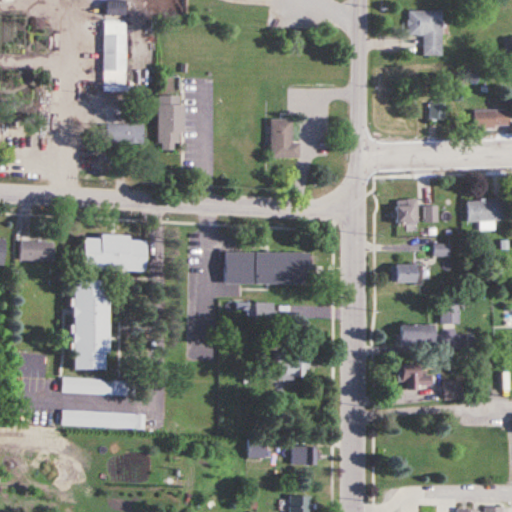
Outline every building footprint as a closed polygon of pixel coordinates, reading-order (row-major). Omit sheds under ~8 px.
[(104,16),(125,16),(125,0),(104,0),(104,16)] [(441,10),(407,10),(407,35),(422,35),(422,56),(441,56),(441,10)] [(125,85),(125,20),(102,20),(102,85),(125,85)] [(156,96),(156,150),(181,150),(181,96),(156,96)] [(444,121),(444,101),(428,101),(428,121),(444,121)] [(472,110),(472,127),(508,127),(508,110),(472,110)] [(0,111),(0,142),(24,143),(24,111),(0,111)] [(293,143),(293,119),(269,119),(269,158),(298,158),(298,143),(293,143)] [(142,125),(106,125),(106,145),(142,145),(142,125)] [(466,221),(505,221),(505,199),(466,199),(466,221)] [(417,223),(417,200),(395,200),(395,223),(417,223)] [(423,223),(438,223),(438,206),(423,206),(423,223)] [(143,271),(144,237),(81,235),(80,269),(143,271)] [(19,241),(19,261),(52,261),(52,241),(19,241)] [(447,255),(447,244),(433,244),(433,255),(447,255)] [(223,284),(310,284),(310,253),(223,253),(223,284)] [(414,265),(391,265),(391,283),(414,283),(414,265)] [(71,369),(106,369),(106,279),(71,279),(71,369)] [(439,323),(458,323),(458,299),(439,299),(439,323)] [(398,344),(435,344),(435,325),(398,325),(398,344)] [(277,380),(303,380),(303,370),(308,370),(308,351),(287,351),(287,362),(277,362),(277,380)] [(400,364),(400,388),(430,388),(430,375),(419,375),(419,364),(400,364)] [(459,399),(459,381),(442,381),(442,399),(459,399)] [(264,458),(264,442),(248,442),(248,458),(264,458)] [(290,465),(315,465),(315,446),(290,446),(290,465)] [(310,511),(310,496),(288,496),(288,511),(310,511)]
